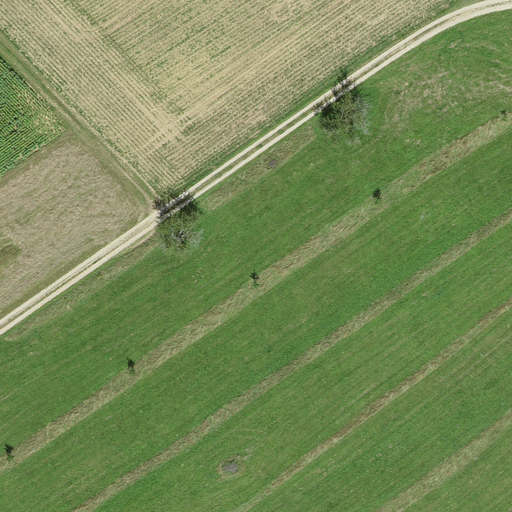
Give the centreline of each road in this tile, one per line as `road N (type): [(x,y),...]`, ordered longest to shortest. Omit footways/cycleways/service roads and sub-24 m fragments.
road 1 (track): [(511,1),(435,28),(0,329)]
road 2 (track): [(160,218),(0,54)]
